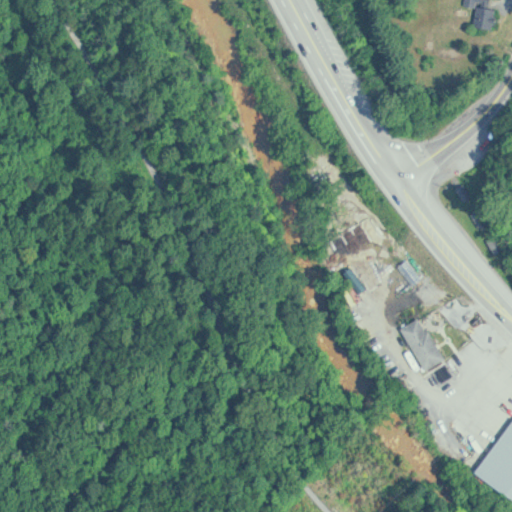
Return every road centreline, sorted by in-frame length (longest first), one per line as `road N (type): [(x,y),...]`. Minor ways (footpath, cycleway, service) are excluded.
road 1 (primary): [(400,182),(289,0)]
road 2 (primary): [(511,322),(400,182)]
road 3 (tertiary): [(400,182),(511,82)]
